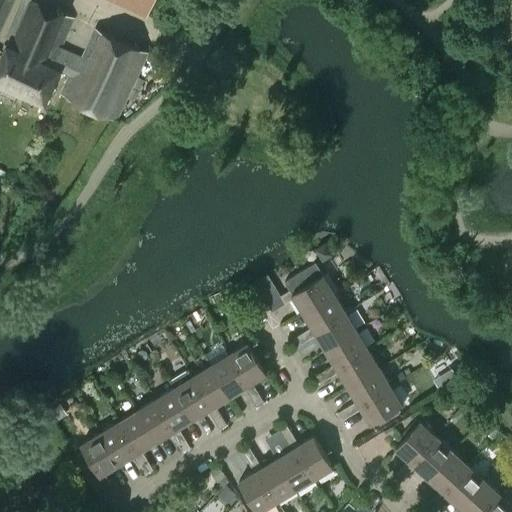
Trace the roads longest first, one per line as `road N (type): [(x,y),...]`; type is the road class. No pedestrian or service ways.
road 1 (residential): [(134,511),(314,400)]
road 2 (residential): [(405,511),(368,476),(314,400)]
